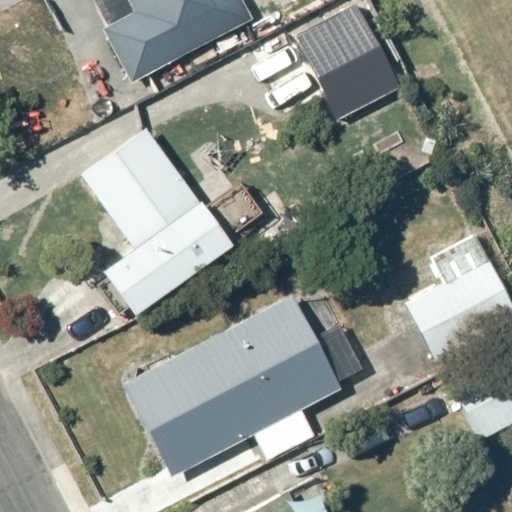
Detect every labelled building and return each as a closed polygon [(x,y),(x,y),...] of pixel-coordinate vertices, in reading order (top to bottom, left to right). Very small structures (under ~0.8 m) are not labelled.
[(236,0),(94,0),(105,20),(95,25),(126,86),(160,68),(170,88),(202,72),(193,54),(250,26),(236,0)] [(373,10),(352,21),(344,4),(291,30),(326,102),(379,77),(373,64),(394,54),(373,10)] [(204,174),(183,188),(141,128),(77,172),(126,244),(70,282),(101,326),(167,281),(242,229),(204,174)] [(511,307),(477,229),(424,253),(437,283),(399,300),(425,358),(511,318),(511,307)] [(324,285),(290,301),(121,385),(165,475),(252,432),(265,460),(311,437),(296,406),(366,372),(354,346),(324,285)] [(511,343),(452,371),(481,436),(511,422),(511,343)] [(289,511),(280,492),(240,511),(289,511)]
